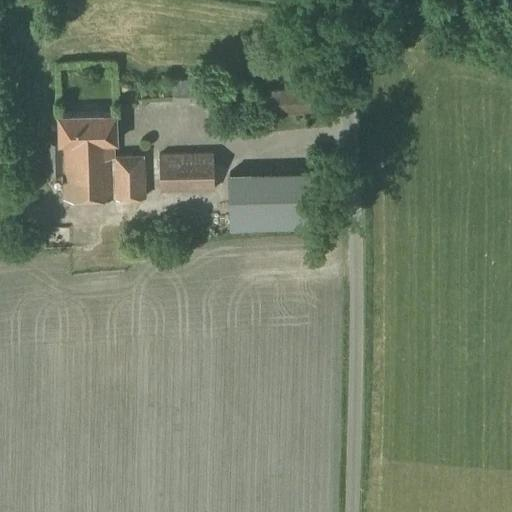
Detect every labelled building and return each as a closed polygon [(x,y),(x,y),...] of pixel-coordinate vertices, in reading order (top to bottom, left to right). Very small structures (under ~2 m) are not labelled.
[(124,65),(65,67),(65,85),(103,84),(103,92),(125,92),(124,65)] [(207,102),(207,79),(175,79),(174,102),(207,102)] [(271,116),(312,112),(308,87),(268,91),(271,116)] [(115,155),(115,143),(118,143),(117,113),(59,114),(60,141),(45,141),(46,175),(63,174),(64,199),(147,197),(146,154),(115,155)] [(161,192),(216,191),(214,152),(159,153),(161,192)] [(277,234),(266,188),(255,190),(265,237),(277,234)] [(228,241),(258,239),(257,224),(228,225),(228,241)] [(325,267),(285,278),(287,288),(327,277),(325,267)] [(281,294),(280,285),(260,286),(260,296),(281,294)]
